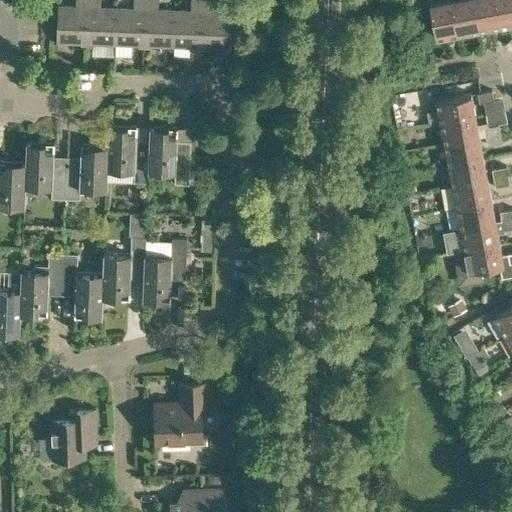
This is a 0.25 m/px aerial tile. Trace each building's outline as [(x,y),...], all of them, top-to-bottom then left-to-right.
[(75,0),(75,5),(58,5),(56,40),(85,41),(86,0),(75,0)] [(86,0),(85,41),(114,42),(116,7),(101,6),(101,0),(86,0)] [(116,7),(114,42),(143,43),(144,0),(133,0),(133,8),(116,7)] [(144,0),(143,43),(172,44),(173,9),(159,9),(158,0),(144,0)] [(173,9),(172,44),(201,45),(202,0),(190,0),(190,10),(173,9)] [(202,0),(201,45),(230,47),(231,11),(217,11),(216,0),(202,0)] [(458,33),(451,0),(440,0),(429,2),(436,37),(458,33)] [(473,0),(451,0),(458,33),(479,29),(473,0)] [(495,0),(473,0),(479,29),(500,25),(495,0)] [(511,0),(495,0),(500,25),(511,22),(511,0)] [(479,101),(494,98),(492,88),(477,91),(479,101)] [(436,99),(440,120),(475,114),(471,92),(436,99)] [(475,114),(440,120),(444,142),(479,135),(475,114)] [(483,126),(485,134),(500,131),(498,122),(483,126)] [(109,123),(108,143),(108,167),(134,168),(133,181),(148,181),(149,169),(148,169),(150,138),(149,138),(150,126),(137,125),(137,124),(109,123)] [(148,169),(149,169),(174,170),(174,182),(188,182),(190,139),(177,139),(177,126),(150,125),(150,126),(149,138),(150,138),(148,169)] [(500,131),(485,134),(487,143),(502,140),(500,131)] [(479,135),(444,142),(448,163),(483,157),(479,135)] [(26,140),(26,160),(25,184),(51,185),(51,197),(65,197),(67,156),(54,155),(54,141),(26,140)] [(67,156),(65,197),(80,198),(80,186),(107,187),(108,167),(108,143),(81,142),(80,156),(67,156)] [(483,157),(448,163),(452,184),(487,178),(483,157)] [(0,159),(0,202),(24,203),(25,184),(26,160),(0,159)] [(491,167),(493,177),(508,174),(506,164),(491,167)] [(508,174),(493,177),(495,186),(510,183),(508,174)] [(487,178),(452,184),(456,205),(491,199),(487,178)] [(416,191),(414,179),(406,181),(408,192),(416,191)] [(491,199),(456,205),(460,227),(495,220),(491,199)] [(511,207),(499,210),(501,219),(511,216),(511,207)] [(495,220),(460,227),(464,248),(499,241),(495,220)] [(416,235),(419,245),(427,244),(425,233),(416,235)] [(105,251),(101,316),(102,316),(102,296),(130,297),(131,277),(143,277),(144,277),(145,252),(146,252),(146,236),(131,235),(130,252),(105,251)] [(143,277),(143,298),(170,299),(171,278),(185,278),(187,237),(172,236),(171,254),(146,252),(145,252),(144,277),(143,277)] [(499,241),(464,248),(468,270),(503,263),(499,241)] [(21,267),(19,312),(47,313),(48,293),(61,294),(63,252),(48,251),(48,264),(34,264),(34,267),(21,267)] [(63,252),(61,294),(75,294),(74,314),(101,316),(105,251),(104,251),(103,270),(77,269),(78,253),(63,252)] [(0,331),(19,332),(19,312),(21,267),(20,287),(0,286),(0,331)] [(453,314),(466,308),(460,297),(448,304),(453,314)] [(511,304),(494,315),(505,334),(511,329),(511,304)] [(490,369),(479,350),(468,356),(479,375),(490,369)] [(191,443),(206,443),(206,433),(201,433),(200,405),(206,404),(206,380),(180,381),(181,404),(155,405),(156,440),(191,439),(191,443)] [(498,413),(499,412),(506,408),(502,402),(496,406),(495,407),(498,413)] [(83,431),(95,431),(94,407),(68,408),(68,417),(51,417),(53,457),(84,455),(83,431)] [(511,413),(503,419),(501,420),(509,432),(510,431),(511,430),(511,413)] [(109,460),(92,460),(92,475),(110,475),(109,460)] [(219,473),(209,474),(209,482),(220,482),(219,473)] [(207,511),(208,508),(223,507),(222,487),(183,488),(183,500),(171,500),(171,511),(207,511)]
